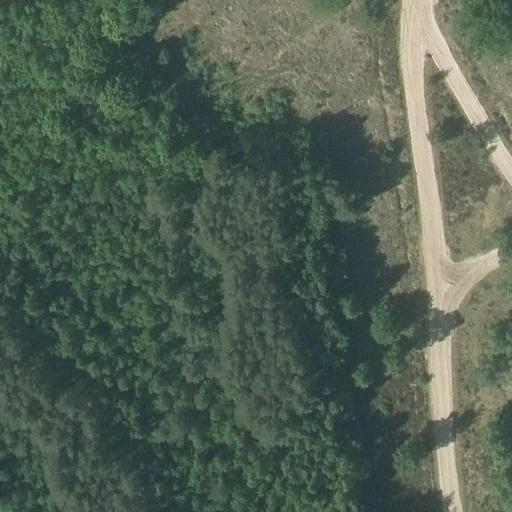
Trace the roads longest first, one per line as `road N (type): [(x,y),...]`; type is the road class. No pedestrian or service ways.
road 1 (track): [(420,0),(449,511)]
road 2 (track): [(419,29),(511,178)]
